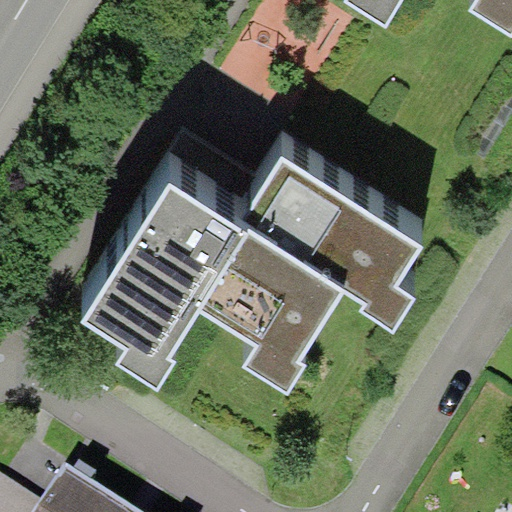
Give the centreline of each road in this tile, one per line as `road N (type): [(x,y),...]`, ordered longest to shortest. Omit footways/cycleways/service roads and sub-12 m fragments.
road 1 (residential): [(0,397),(10,382),(238,511)]
road 2 (residential): [(366,511),(511,283)]
